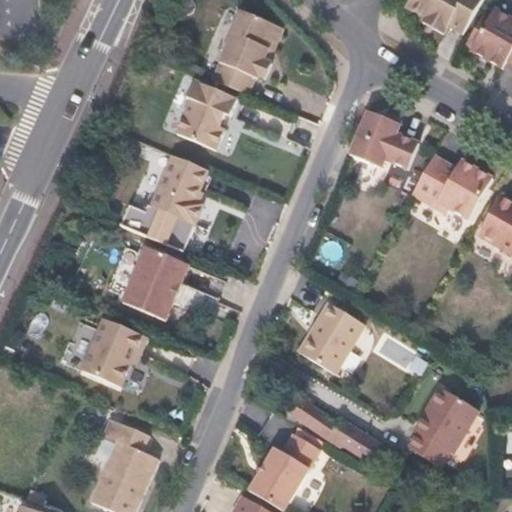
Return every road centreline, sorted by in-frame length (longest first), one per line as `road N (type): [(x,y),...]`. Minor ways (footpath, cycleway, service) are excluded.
road 1 (residential): [(362,40),(364,66),(181,511)]
road 2 (tertiary): [(0,254),(119,0)]
road 3 (residential): [(362,40),(511,131)]
